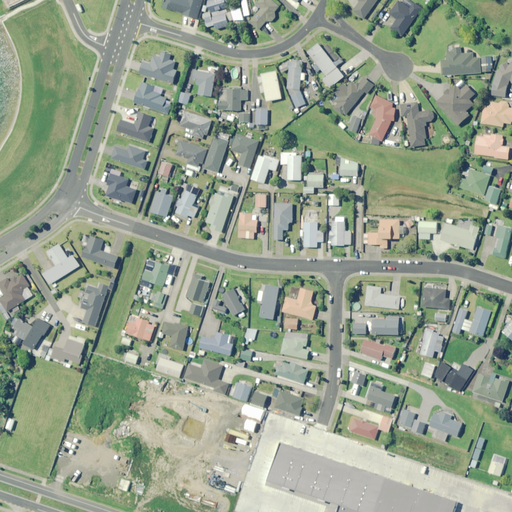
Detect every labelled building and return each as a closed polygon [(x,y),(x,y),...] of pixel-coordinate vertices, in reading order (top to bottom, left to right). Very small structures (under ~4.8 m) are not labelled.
[(166,0),(164,8),(186,14),(185,16),(198,19),(203,0),(166,0)] [(231,0),(211,0),(209,1),(212,12),(233,6),(231,0)] [(280,7),(272,0),(260,0),(257,4),(262,8),(249,22),(260,31),(268,22),(273,22),(279,15),(276,12),(280,7)] [(359,0),(358,2),(360,3),(353,11),(365,20),(378,0),(359,0)] [(413,5),(406,0),(404,4),(399,1),(390,15),(398,20),(391,29),(403,37),(423,9),(414,3),(413,5)] [(235,19),(233,12),(214,17),(217,30),(231,26),(230,21),(235,19)] [(214,26),(211,13),(204,14),(208,27),(214,26)] [(345,77),(319,44),(309,52),(328,77),(325,79),(331,87),(345,77)] [(462,54),(462,47),(454,48),(455,52),(448,52),(449,60),(442,60),(444,76),(481,73),(480,58),(474,59),(473,53),(462,54)] [(493,72),(493,57),(483,57),(483,72),(493,72)] [(291,61),(290,58),(278,64),(282,73),(291,69),(290,89),(301,90),(302,80),(306,80),(306,74),(302,73),(303,61),(291,61)] [(511,63),(502,65),(496,78),(493,96),(507,98),(508,88),(510,81),(511,82),(511,63)] [(216,74),(197,70),(195,80),(198,80),(197,84),(201,85),(199,95),(212,98),(216,74)] [(283,98),(277,71),(263,74),(269,101),(283,98)] [(375,85),(365,77),(359,85),(354,82),(349,87),(344,83),(336,94),(342,98),(334,108),(345,117),(365,92),(368,94),(375,85)] [(157,87),(143,82),(141,89),(140,89),(135,103),(169,114),(172,105),(166,103),(169,96),(155,92),(157,87)] [(477,94),(468,85),(462,90),(457,84),(437,102),(459,127),(471,116),(467,112),(475,104),(470,100),(477,94)] [(249,100),(249,90),(219,89),(219,110),(242,111),(243,100),(249,100)] [(192,95),(182,92),(179,102),(188,105),(192,95)] [(307,104),(303,92),(292,96),(296,108),(307,104)] [(381,141),(383,142),(394,121),(396,121),(397,114),(396,113),(398,110),(392,107),(394,104),(378,96),(372,108),(376,110),(377,118),(369,135),(374,137),(373,145),(381,145),(381,141)] [(426,138),(427,138),(426,127),(429,127),(428,122),(436,121),(434,110),(420,112),(419,102),(401,105),(403,117),(409,117),(413,147),(427,145),(426,138)] [(510,103),(501,102),(501,104),(492,102),(491,107),(485,106),(482,124),(504,127),(504,123),(511,124),(511,121),(511,108),(509,108),(510,103)] [(256,129),(266,130),(267,125),(268,125),(269,110),(257,109),(256,129)] [(214,121),(187,112),(182,126),(194,131),(193,135),(204,139),(206,134),(209,135),(214,121)] [(250,114),(241,114),(241,122),(250,122),(250,114)] [(293,119),(289,115),(282,121),(285,125),(293,119)] [(362,119),(355,116),(350,130),(357,133),(362,119)] [(260,141),(238,134),(232,151),(243,154),(240,165),(251,169),(260,141)] [(504,136),(485,134),(484,137),(478,136),(476,154),(495,156),(495,158),(509,159),(511,148),(503,147),(504,136)] [(230,141),(216,137),(206,169),(220,173),(230,141)] [(209,150),(181,141),(177,155),(190,159),(187,167),(191,169),(199,171),(202,163),(204,164),(209,150)] [(147,152),(130,146),(128,151),(116,147),(112,159),(147,170),(149,162),(144,160),(147,152)] [(298,155),(298,153),(282,153),(282,172),(289,172),(289,180),(302,180),(303,155),(298,155)] [(263,157),(260,156),(253,180),(266,183),(270,169),(277,171),(280,159),(264,154),(263,157)] [(174,165),(164,161),(160,173),(169,176),(174,165)] [(358,164),(342,163),(342,176),(358,176),(358,164)] [(495,169),(485,165),(483,172),(472,169),(470,177),(464,175),(460,188),(486,196),(485,200),(498,204),(503,189),(490,185),(495,169)] [(129,179),(112,175),(109,186),(110,186),(107,197),(133,204),(137,190),(127,187),(129,179)] [(326,175),(309,175),(309,187),(305,187),(305,193),(315,193),(315,187),(325,188),(326,175)] [(219,185),(218,190),(207,222),(213,224),(211,229),(223,232),(235,196),(232,195),(233,193),(231,192),(232,189),(219,185)] [(195,187),(192,193),(185,190),(178,206),(180,207),(177,212),(189,217),(190,215),(195,218),(199,209),(193,206),(198,196),(201,189),(195,187)] [(168,191),(160,188),(152,212),(168,217),(175,197),(166,195),(168,191)] [(268,207),(268,194),(257,194),(257,207),(268,207)] [(341,195),(330,194),(329,205),(341,206),(341,195)] [(293,223),(293,204),(276,203),(275,240),(284,240),(285,230),(290,230),(290,223),(293,223)] [(257,221),(257,215),(242,214),(240,238),(255,239),(255,232),(258,232),(259,221),(257,221)] [(347,218),(337,217),(337,222),(334,222),(333,245),(345,246),(346,244),(352,245),(352,231),(346,231),(347,218)] [(415,225),(411,219),(406,223),(410,228),(415,225)] [(364,233),(364,243),(369,243),(369,245),(381,245),(381,248),(388,248),(388,239),(400,239),(401,220),(382,220),(382,233),(364,233)] [(319,247),(319,244),(322,244),(322,242),(324,242),(325,231),(319,231),(319,222),(305,221),(304,232),(307,232),(306,247),(319,247)] [(438,223),(420,222),(419,239),(431,239),(431,233),(438,233),(438,223)] [(443,241),(456,244),(455,247),(461,248),(461,246),(474,250),(480,228),(471,225),(470,231),(447,224),(443,241)] [(493,236),(495,226),(488,224),(486,234),(493,236)] [(499,227),(497,237),(501,238),(498,248),(497,247),(495,256),(506,259),(511,235),(511,228),(500,225),(499,227)] [(106,241),(91,236),(83,258),(116,269),(120,257),(102,251),(106,241)] [(68,258),(60,244),(48,252),(57,266),(45,274),(51,284),(81,266),(74,255),(68,258)] [(176,276),(179,266),(171,264),(171,266),(150,260),(147,271),(144,280),(165,287),(169,274),(176,276)] [(11,277),(0,283),(0,287),(5,296),(0,299),(8,312),(33,297),(28,289),(31,287),(25,276),(22,272),(12,279),(11,277)] [(204,277),(196,274),(188,297),(204,303),(211,283),(203,280),(204,277)] [(433,284),(428,283),(427,287),(425,286),(423,308),(451,310),(452,299),(446,299),(447,290),(433,288),(433,284)] [(109,286),(102,284),(100,289),(90,286),(87,294),(91,295),(89,300),(86,299),(82,309),(88,311),(84,323),(96,327),(109,286)] [(281,288),(268,285),(267,292),(261,291),(259,301),(266,302),(263,318),(275,320),(281,288)] [(382,288),(368,286),(366,306),(404,310),(405,297),(381,295),(382,288)] [(314,292),(302,288),(298,301),(287,298),(283,312),(314,320),(317,307),(311,305),(314,292)] [(244,311),(246,310),(236,289),(224,295),(235,316),(238,314),(241,319),(246,316),(244,311)] [(168,295),(159,292),(154,306),(164,309),(168,295)] [(221,307),(222,302),(217,300),(214,310),(226,314),(228,309),(221,307)] [(205,307),(194,304),(191,313),(202,316),(205,307)] [(454,324),(456,324),(453,331),(460,334),(462,329),(483,337),(487,324),(474,320),(473,322),(466,319),(468,312),(461,309),(458,318),(456,317),(454,324)] [(447,312),(438,311),(437,321),(446,322),(447,312)] [(27,320),(21,317),(16,327),(21,330),(18,335),(27,341),(25,344),(36,350),(45,335),(46,336),(52,326),(41,319),(36,328),(26,322),(27,320)] [(150,322),(138,318),(137,322),(131,321),(127,333),(151,341),(156,326),(149,323),(150,322)] [(299,320),(287,318),(286,328),(298,330),(299,320)] [(400,336),(401,320),(374,320),(374,335),(400,336)] [(165,334),(170,336),(174,337),(171,347),(185,351),(190,327),(167,321),(165,332),(164,334),(165,334)] [(511,321),(503,332),(511,338),(511,321)] [(367,334),(367,324),(355,323),(355,334),(367,334)] [(245,343),(248,344),(249,341),(252,342),(252,340),(256,340),(257,330),(247,328),(245,343)] [(434,331),(428,329),(421,355),(434,358),(436,351),(441,352),(446,336),(434,333),(434,331)] [(230,335),(218,332),(216,340),(204,337),(201,348),(232,356),(235,345),(228,343),(230,335)] [(84,356),(82,355),(86,345),(85,345),(87,340),(78,336),(77,338),(71,336),(66,350),(57,346),(53,358),(66,362),(67,359),(81,364),(84,356)] [(132,340),(124,337),(122,342),(131,345),(132,340)] [(309,340),(296,337),(296,341),(285,339),(282,354),(309,359),(311,351),(303,349),(304,346),(308,346),(309,340)] [(386,346),(367,340),(362,354),(382,361),(383,356),(393,359),(397,348),(387,344),(386,346)] [(51,347),(45,345),(41,356),(46,358),(51,347)] [(254,352),(245,350),(243,360),(252,361),(254,352)] [(140,356),(129,353),(126,361),(137,364),(140,356)] [(155,363),(159,365),(158,370),(181,378),(185,365),(170,360),(171,357),(159,353),(155,363)] [(428,357),(416,355),(415,361),(427,363),(428,357)] [(225,366),(206,359),(203,368),(190,364),(185,379),(216,389),(215,391),(227,395),(231,384),(220,380),(225,366)] [(304,367),(286,361),(285,364),(284,363),(281,363),(280,365),(278,364),(275,375),(305,384),(309,371),(303,369),(304,367)] [(452,367),(445,362),(436,378),(460,392),(468,378),(460,373),(463,368),(454,363),(452,367)] [(368,375),(356,371),(352,382),(364,386),(368,375)] [(493,377),(481,373),(474,392),(472,398),(501,408),(511,381),(494,375),(493,377)] [(253,387),(239,383),(234,398),(248,402),(253,387)] [(384,387),(375,384),(367,406),(391,414),(397,396),(382,391),(384,387)] [(302,417),(304,409),(303,409),(304,406),(305,406),(307,399),(282,391),(276,409),(302,417)] [(269,396),(257,392),(253,405),(264,409),(269,396)] [(400,424),(412,428),(415,429),(418,423),(414,421),(418,410),(413,408),(411,412),(405,410),(400,424)] [(453,415),(443,411),(441,415),(436,413),(431,426),(459,437),(464,424),(452,419),(453,415)] [(376,440),(379,429),(389,433),(394,420),(384,416),(380,427),(351,417),(346,430),(376,440)] [(448,435),(439,432),(437,437),(446,441),(448,435)] [(327,440),(324,444),(332,450),(335,445),(327,440)] [(440,511),(453,472),(394,454),(379,501),(413,511),(440,511)] [(507,458),(493,454),(487,472),(501,476),(507,458)] [(511,511),(511,490),(491,483),(482,511),(511,511)] [(413,511),(379,501),(375,511),(413,511)]
